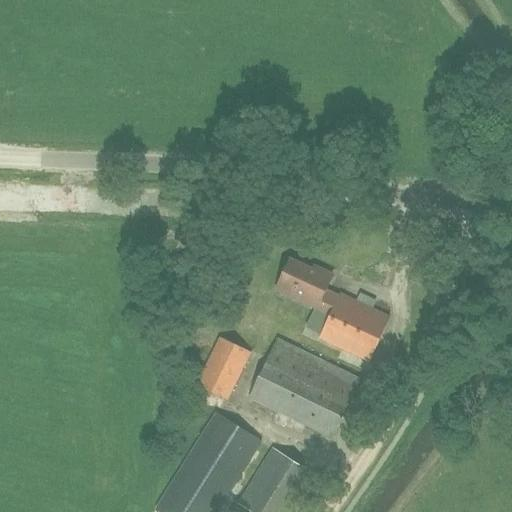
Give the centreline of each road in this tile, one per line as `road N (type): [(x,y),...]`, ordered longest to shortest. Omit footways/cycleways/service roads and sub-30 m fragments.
road 1 (unclassified): [(0,157),(233,169),(511,210)]
road 2 (track): [(475,207),(417,374),(381,446),(334,511)]
